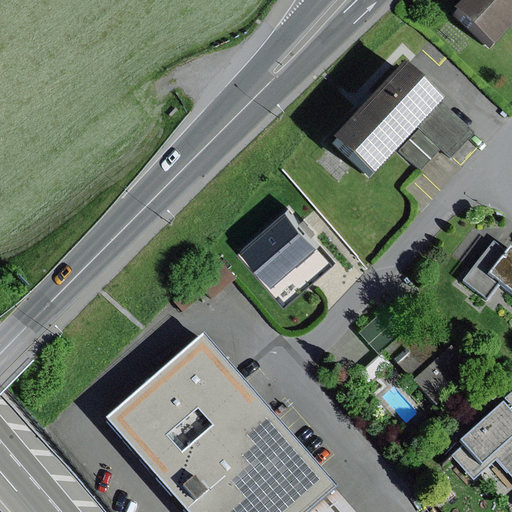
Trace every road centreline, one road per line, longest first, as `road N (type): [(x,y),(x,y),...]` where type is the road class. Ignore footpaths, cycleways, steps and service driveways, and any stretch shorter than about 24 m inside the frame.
road 1 (secondary): [(319,24),(0,354)]
road 2 (track): [(273,73),(188,76),(115,123)]
